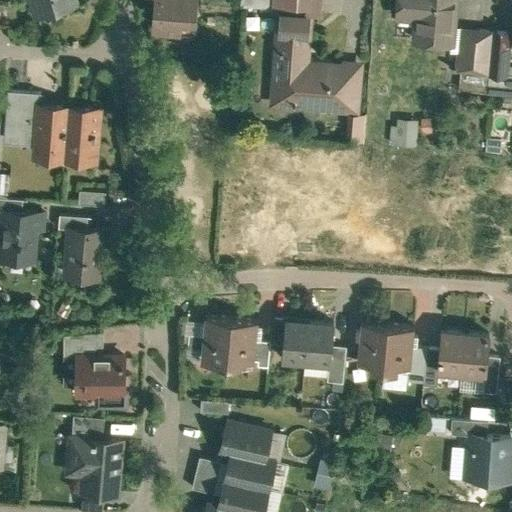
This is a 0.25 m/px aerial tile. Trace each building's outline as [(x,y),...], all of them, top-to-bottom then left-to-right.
[(34,0),(38,12),(76,0),(34,0)] [(156,0),(154,27),(180,30),(181,22),(185,18),(195,19),(196,0),(156,0)] [(455,0),(399,0),(398,13),(418,15),(416,37),(452,41),(453,25),(455,0)] [(309,12),(283,10),(276,98),(340,104),(344,64),(305,61),(309,12)] [(478,27),(453,25),(452,41),(451,46),(459,46),(456,65),(452,64),(451,67),(474,69),(478,27)] [(494,29),(478,27),(474,69),(489,71),(494,29)] [(511,31),(494,29),(489,71),(507,73),(511,31)] [(357,66),(344,64),(340,104),(354,105),(357,66)] [(69,105),(39,102),(36,150),(65,153),(65,152),(69,105)] [(99,107),(69,105),(65,152),(95,154),(99,107)] [(16,111),(2,110),(1,129),(0,136),(14,137),(16,111)] [(362,113),(348,112),(346,136),(360,137),(362,113)] [(417,118),(394,116),(392,139),(415,141),(417,118)] [(107,189),(81,187),(80,201),(106,203),(107,189)] [(23,196),(0,194),(0,207),(6,208),(7,207),(23,208),(23,196)] [(23,208),(7,207),(6,208),(3,255),(32,257),(35,226),(45,226),(46,210),(23,208)] [(88,213),(61,211),(60,225),(71,226),(72,224),(87,225),(88,213)] [(87,225),(72,224),(71,226),(68,273),(98,276),(100,243),(109,244),(110,227),(87,225)] [(233,314),(206,312),(205,323),(201,322),(200,332),(204,333),(202,353),(215,354),(214,359),(228,360),(233,314)] [(259,317),(233,314),(228,360),(242,361),(243,357),(255,358),(257,338),(262,338),(262,329),(258,328),(259,317)] [(287,318),(274,316),(272,340),(284,342),(287,318)] [(311,318),(287,316),(287,318),(284,342),(283,355),(307,358),(311,318)] [(335,321),(311,318),(307,358),(330,360),(331,360),(333,343),(335,321)] [(389,321),(363,318),(362,329),(357,329),(356,338),(361,339),(358,359),(371,360),(370,365),(384,367),(389,321)] [(415,324),(389,321),(384,367),(398,368),(399,363),(411,364),(413,344),(418,345),(419,335),(414,335),(415,324)] [(466,330),(442,327),(440,347),(438,367),(440,367),(462,369),(466,330)] [(104,329),(64,332),(64,353),(78,353),(78,352),(97,352),(97,344),(104,344),(104,329)] [(490,332),(466,330),(462,369),(485,372),(486,372),(488,353),(490,332)] [(347,344),(333,343),(331,360),(330,360),(328,379),(344,380),(347,344)] [(440,347),(428,346),(424,382),(438,384),(440,367),(438,367),(440,347)] [(97,352),(78,352),(78,353),(78,390),(98,391),(124,391),(124,388),(125,353),(97,352)] [(501,355),(488,353),(486,372),(485,372),(483,389),(498,391),(501,355)] [(124,391),(98,391),(98,399),(98,400),(98,402),(127,402),(127,388),(124,388),(124,391)] [(230,399),(202,397),(201,408),(229,410),(230,399)] [(105,414),(75,412),(74,433),(104,435),(105,414)] [(488,418),(453,415),(452,429),(474,431),(487,432),(488,418)] [(272,428),(229,417),(222,447),(232,450),(233,449),(265,457),(265,456),(272,428)] [(487,432),(474,431),(470,473),(508,476),(511,434),(487,432)] [(74,433),(72,433),(71,453),(87,455),(84,487),(119,490),(123,437),(104,435),(74,433)] [(265,457),(233,449),(232,450),(226,476),(269,487),(276,459),(265,456),(265,457)] [(224,459),(200,454),(197,470),(220,475),(224,459)] [(333,461),(321,458),(315,483),(327,486),(333,461)] [(220,475),(197,470),(193,485),(216,491),(220,475)] [(262,511),(269,487),(226,476),(220,503),(219,504),(252,511),(251,511),(262,511)] [(104,495),(82,492),(80,506),(102,509),(104,495)] [(251,511),(252,511),(219,504),(220,503),(209,501),(206,511),(251,511)]
